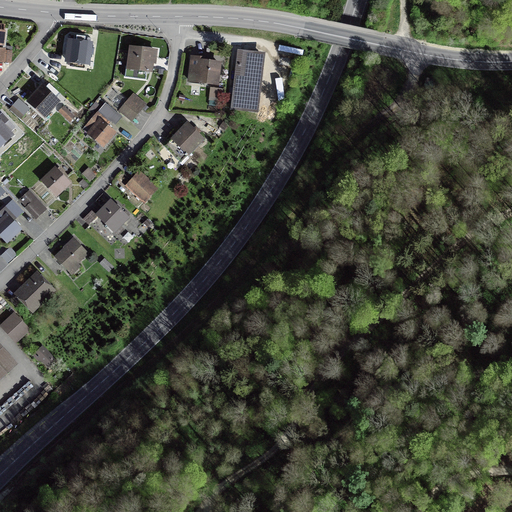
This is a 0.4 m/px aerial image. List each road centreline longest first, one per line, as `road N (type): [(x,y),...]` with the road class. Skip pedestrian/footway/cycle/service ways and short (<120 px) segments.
road 1 (primary): [(356,0),(302,136),(256,211),(190,298),(0,474)]
road 2 (track): [(409,87),(397,105),(343,141),(281,226),(175,340),(0,506)]
road 3 (tertiary): [(511,60),(442,56),(249,19),(178,17)]
road 4 (residential): [(178,17),(160,112),(97,189),(0,281)]
road 5 (track): [(511,368),(378,394),(286,511)]
road 6 (track): [(511,210),(465,236),(339,354)]
road 7 (track): [(339,354),(278,445),(219,487),(203,511)]
road 8 (tertiary): [(178,17),(53,12)]
